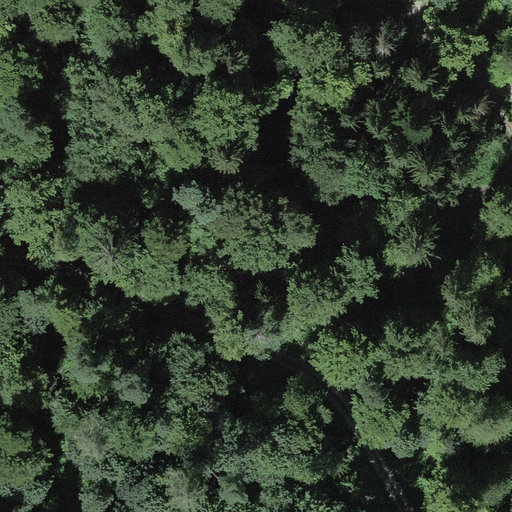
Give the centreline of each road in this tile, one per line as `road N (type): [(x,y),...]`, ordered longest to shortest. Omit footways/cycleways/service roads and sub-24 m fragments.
road 1 (track): [(6,252),(41,218),(85,204),(328,181),(467,194),(493,192),(511,175)]
road 2 (track): [(0,253),(84,270),(297,360),(342,401),(406,511)]
